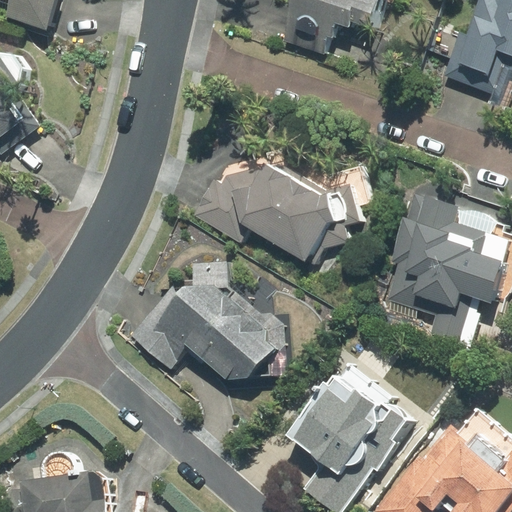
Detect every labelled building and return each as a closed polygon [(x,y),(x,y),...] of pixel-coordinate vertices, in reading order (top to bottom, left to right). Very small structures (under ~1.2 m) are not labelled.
[(0,0),(15,5),(10,21),(53,36),(65,0),(0,0)] [(298,0),(284,39),(329,55),(338,28),(373,41),(387,0),(298,0)] [(511,0),(485,0),(469,45),(459,41),(445,77),(511,101),(511,0)] [(25,56),(2,51),(0,52),(0,149),(4,155),(45,126),(26,98),(32,93),(36,71),(25,56)] [(243,246),(253,230),(312,266),(336,227),(354,222),(344,191),(326,197),(273,169),(217,180),(195,216),(243,246)] [(501,220),(420,197),(390,304),(439,317),(433,336),(473,347),(480,323),(469,320),(474,300),(496,307),(507,270),(489,265),(501,220)] [(232,290),(231,277),(232,268),(195,269),(196,290),(172,289),(132,337),(173,371),(190,351),(231,386),(285,384),(290,327),(277,316),(265,317),(232,290)] [(345,511),(418,422),(350,368),(290,443),(324,471),(307,493),(330,511),(345,511)] [(511,511),(511,434),(473,400),(375,511),(441,511),(446,506),(452,511),(511,511)] [(110,511),(109,483),(26,489),(27,511),(110,511)]
